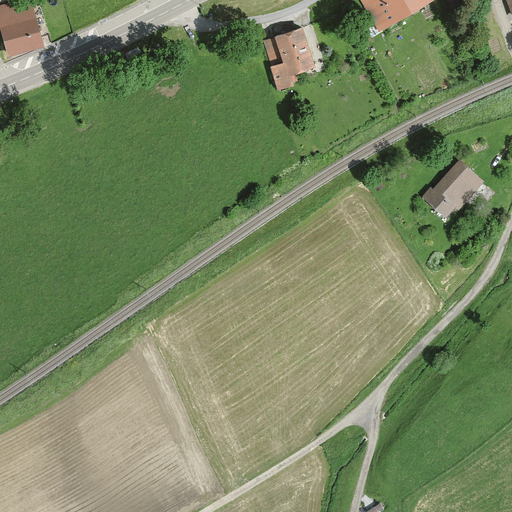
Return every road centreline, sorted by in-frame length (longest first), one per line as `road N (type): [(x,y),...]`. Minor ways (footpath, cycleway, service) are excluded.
road 1 (track): [(205,511),(332,434),(382,387)]
road 2 (residential): [(382,387),(490,278),(511,218)]
road 3 (primary): [(188,0),(0,88)]
road 4 (track): [(358,511),(382,387)]
